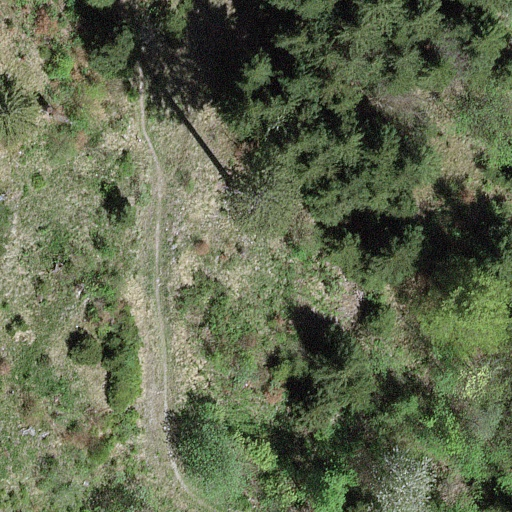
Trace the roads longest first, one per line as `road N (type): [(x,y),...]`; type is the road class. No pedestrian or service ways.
road 1 (track): [(160,180),(146,277),(160,467),(170,492),(199,511)]
road 2 (track): [(210,0),(160,180)]
